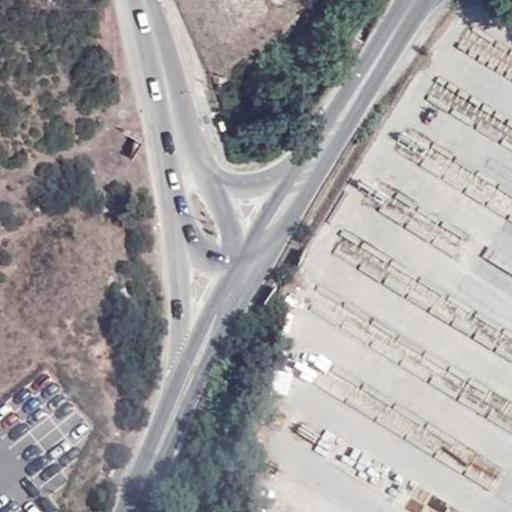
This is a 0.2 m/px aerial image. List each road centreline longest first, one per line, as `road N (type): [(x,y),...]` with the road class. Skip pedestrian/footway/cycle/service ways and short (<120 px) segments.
road 1 (unclassified): [(158,56),(176,245)]
road 2 (tertiary): [(414,0),(314,154)]
road 3 (unclassified): [(176,245),(168,421)]
road 4 (tertiary): [(240,268),(168,421)]
road 5 (unclassified): [(314,154),(256,176),(219,174),(194,140)]
road 6 (unclassified): [(240,268),(194,140)]
road 7 (tertiary): [(314,154),(240,268)]
